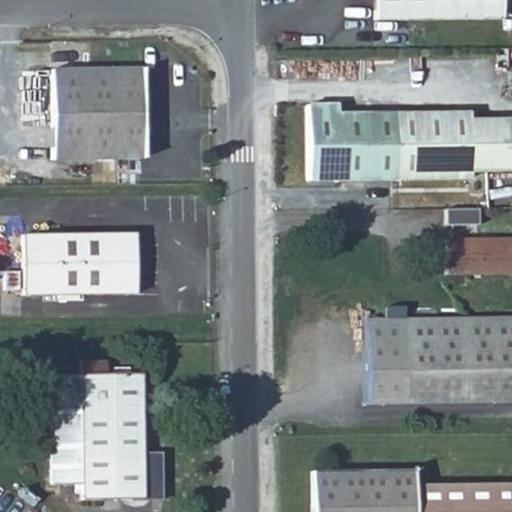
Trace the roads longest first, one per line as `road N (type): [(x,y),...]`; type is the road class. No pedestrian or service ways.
road 1 (residential): [(247,511),(243,72),(223,23)]
road 2 (unknown): [(243,98),(418,80),(511,87)]
road 3 (residential): [(223,23),(196,8),(160,5),(0,7)]
